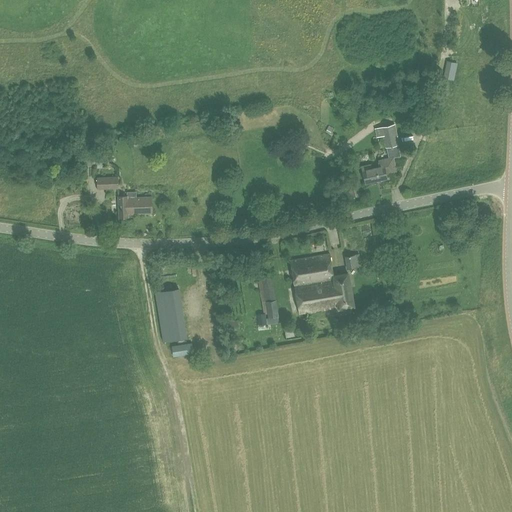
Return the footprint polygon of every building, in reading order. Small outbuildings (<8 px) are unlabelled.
[(398,136),(395,124),(381,127),(383,136),(386,148),(398,145),(399,145),(397,137),(398,136)] [(109,164),(108,151),(108,146),(91,147),(91,155),(96,155),(96,165),(109,164)] [(371,168),(370,164),(362,166),(365,183),(387,178),(385,172),(395,170),(393,158),(393,157),(389,158),(379,160),(380,166),(371,168)] [(117,176),(96,177),(97,189),(118,188),(117,176)] [(136,197),(127,197),(126,196),(118,196),(119,217),(128,217),(133,217),(133,214),(152,213),(151,197),(136,197)] [(290,260),(299,314),(338,307),(338,309),(354,306),(348,273),(333,275),(330,253),(290,260)] [(359,253),(344,256),(346,269),(361,266),(359,253)] [(266,301),(275,299),(271,274),(261,276),(266,301)] [(179,288),(155,292),(163,341),(187,337),(179,288)] [(269,318),(278,316),(275,299),(266,301),(269,318)] [(266,324),(266,318),(265,314),(257,315),(258,325),(266,324)] [(279,322),(278,316),(269,318),(266,318),(266,324),(279,322)] [(238,327),(237,320),(227,322),(228,329),(238,327)] [(300,338),(298,327),(285,329),(286,340),(300,338)] [(172,346),(173,356),(193,353),(192,343),(172,346)]
